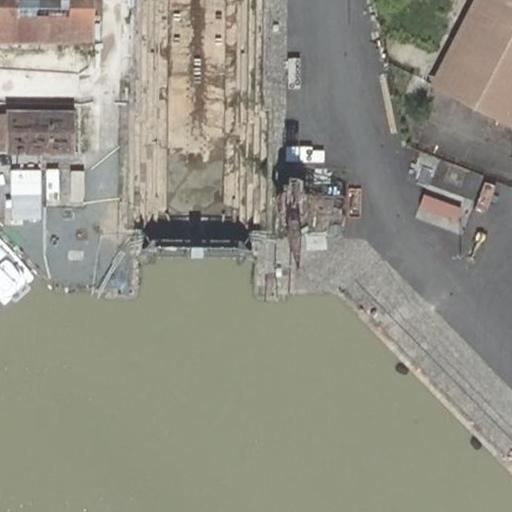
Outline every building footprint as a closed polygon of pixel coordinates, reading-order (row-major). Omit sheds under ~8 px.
[(0,0),(0,38),(90,40),(90,0),(0,0)] [(511,0),(479,0),(435,87),(510,126),(511,121),(511,0)] [(0,149),(7,149),(69,149),(69,115),(7,114),(0,114),(0,149)] [(66,200),(79,201),(80,170),(67,169),(66,200)] [(448,228),(456,205),(421,193),(413,216),(448,228)]
